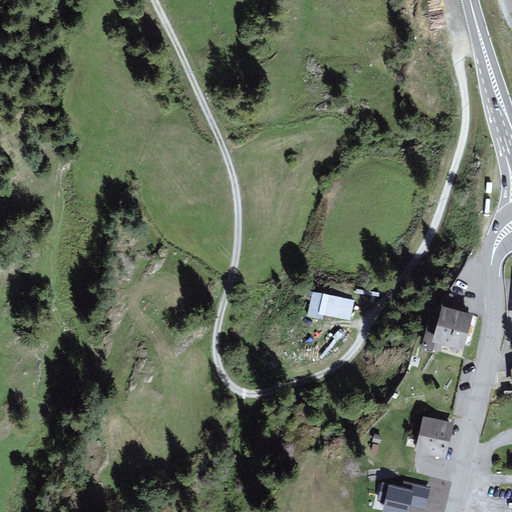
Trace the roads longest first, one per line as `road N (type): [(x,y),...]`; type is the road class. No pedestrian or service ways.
road 1 (track): [(472,10),(461,150),(405,286),(329,371),(247,393),(217,366),(215,340),(234,268),(231,166),(154,0)]
road 2 (residential): [(454,511),(489,351),(493,259),(511,227)]
road 3 (primary): [(511,138),(470,0)]
